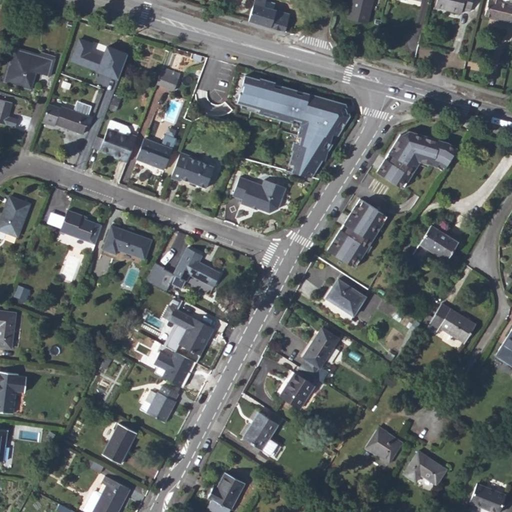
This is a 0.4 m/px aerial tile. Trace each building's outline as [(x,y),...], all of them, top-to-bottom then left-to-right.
[(285,31),(290,14),(271,9),(264,7),(265,1),(268,1),(267,0),(253,0),(248,21),(285,31)] [(367,23),(373,0),(351,0),(347,18),(367,23)] [(461,13),(462,9),(470,11),(472,0),(436,0),(435,6),(461,13)] [(495,18),(494,22),(510,26),(511,17),(511,4),(502,2),(502,0),(488,0),(484,16),(495,18)] [(265,1),(264,7),(271,9),(273,3),(268,1),(265,1)] [(119,78),(129,52),(79,35),(71,60),(119,78)] [(38,59),(40,54),(13,46),(12,51),(38,59)] [(3,78),(30,87),(35,71),(49,75),(55,56),(40,51),(40,54),(38,59),(12,51),(3,78)] [(193,59),(200,61),(202,55),(194,53),(193,59)] [(173,90),(180,73),(162,67),(156,83),(173,90)] [(291,172),(310,177),(322,160),(325,160),(328,149),(332,144),(330,142),(333,133),(337,135),(350,118),(350,116),(348,116),(343,118),(339,106),(344,104),(345,104),(344,100),(275,84),(275,82),(260,78),(260,79),(245,75),(242,84),(244,85),(242,93),(240,93),(237,102),(242,104),(260,109),(259,113),(293,123),(294,118),(301,120),(299,128),(297,135),(301,136),(299,143),(296,142),(294,142),(292,150),(293,150),(289,163),(293,164),(291,172)] [(0,121),(15,126),(17,119),(8,116),(12,103),(0,98),(0,121)] [(110,108),(115,110),(118,102),(112,100),(110,108)] [(54,126),(55,124),(82,133),(88,116),(80,112),(61,105),(60,107),(48,103),(41,121),(54,126)] [(260,109),(242,104),(241,108),(259,113),(260,109)] [(348,116),(344,104),(339,106),(343,118),(348,116)] [(294,118),(293,123),(292,126),(299,128),(301,120),(294,118)] [(108,153),(121,158),(120,160),(126,162),(137,135),(130,133),(130,130),(129,128),(127,125),(111,119),(104,138),(100,150),(108,153)] [(419,161),(435,166),(437,163),(444,167),(456,148),(446,142),(406,130),(399,134),(375,172),(402,188),(419,161)] [(172,148),(176,138),(165,134),(161,145),(172,148)] [(104,138),(97,135),(92,147),(100,150),(104,138)] [(144,138),(136,158),(164,169),(172,148),(161,145),(144,138)] [(179,181),(180,178),(206,188),(213,167),(189,157),(189,155),(180,152),(170,177),(179,181)] [(242,199),(240,203),(252,207),(252,206),(270,212),(277,209),(285,187),(264,179),(262,185),(239,177),(232,196),(242,199)] [(17,235),(29,203),(8,196),(0,218),(0,228),(3,229),(17,235)] [(360,259),(383,222),(379,220),(383,214),(383,213),(385,210),(380,207),(378,210),(359,198),(327,250),(351,265),(356,256),(360,259)] [(95,243),(101,225),(84,218),(85,215),(68,209),(60,229),(95,243)] [(446,259),(458,241),(431,224),(419,242),(446,259)] [(116,253),(117,249),(144,258),(151,239),(111,225),(103,248),(116,253)] [(71,242),(72,235),(60,232),(58,240),(71,242)] [(180,288),(185,279),(186,279),(189,273),(213,286),(220,272),(198,261),(201,255),(187,247),(173,273),(174,274),(169,282),(180,288)] [(101,252),(114,257),(116,253),(103,248),(101,252)] [(356,256),(351,265),(355,267),(360,259),(356,256)] [(348,321),(364,296),(337,278),(321,304),(348,321)] [(176,295),(180,288),(169,282),(165,290),(176,295)] [(29,291),(18,287),(15,296),(26,300),(29,291)] [(428,324),(427,325),(430,327),(436,331),(439,326),(464,342),(475,324),(443,303),(442,302),(433,317),(429,315),(425,322),(428,324)] [(174,308),(168,305),(163,316),(168,319),(174,308)] [(186,328),(179,343),(199,354),(212,329),(174,308),(168,319),(186,328)] [(0,346),(10,348),(15,312),(0,310),(0,346)] [(318,367),(320,367),(325,359),(326,357),(333,347),(338,338),(321,327),(309,344),(311,346),(304,357),(318,367)] [(511,365),(511,327),(495,355),(511,365)] [(304,357),(311,346),(309,344),(302,355),(304,357)] [(330,363),(338,350),(333,347),(326,357),(325,359),(330,363)] [(105,368),(109,361),(109,359),(113,353),(109,351),(100,365),(105,368)] [(161,377),(182,387),(195,361),(175,351),(172,357),(160,351),(155,362),(166,368),(161,377)] [(313,374),(318,367),(304,357),(299,365),(313,374)] [(16,390),(24,391),(26,377),(18,376),(18,374),(0,371),(0,410),(13,413),(16,390)] [(299,408),(314,385),(294,372),(279,395),(299,408)] [(164,421),(169,412),(167,411),(169,409),(170,410),(175,401),(174,400),(177,393),(162,385),(159,392),(157,391),(157,392),(146,412),(164,421)] [(157,392),(150,389),(140,409),(146,412),(157,392)] [(21,414),(24,391),(16,390),(13,413),(21,414)] [(261,449),(277,423),(259,412),(243,437),(261,449)] [(126,448),(127,449),(136,433),(118,424),(102,454),(119,462),(126,448)] [(389,463),(403,442),(379,426),(365,448),(389,463)] [(120,463),(127,449),(126,448),(119,462),(120,463)] [(418,450),(402,473),(415,482),(420,475),(436,485),(446,468),(430,458),(429,460),(425,457),(426,455),(418,450)] [(94,461),(85,456),(82,461),(91,466),(94,461)] [(104,466),(94,461),(91,466),(90,467),(100,473),(104,466)] [(230,509),(244,482),(224,472),(216,488),(212,486),(207,496),(212,499),(230,509)] [(93,511),(116,511),(129,488),(105,475),(101,482),(107,485),(102,494),(96,491),(93,491),(92,492),(84,507),(92,511),(93,511)] [(469,502),(495,511),(497,511),(505,494),(477,482),(469,502)] [(207,508),(213,511),(228,511),(230,509),(212,499),(207,508)]
